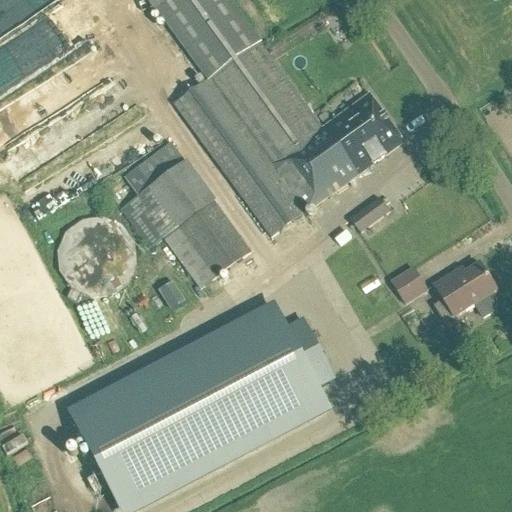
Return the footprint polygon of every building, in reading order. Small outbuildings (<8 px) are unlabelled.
[(332,125),(326,118),(318,124),(262,46),(263,45),(230,0),(149,0),(209,83),(175,107),(271,240),(307,214),(404,145),(369,98),(332,125)] [(0,133),(0,164),(46,133),(31,112),(0,133)] [(137,201),(119,214),(148,253),(165,241),(200,291),(250,256),(215,205),(186,165),(172,147),(137,172),(124,182),(137,201)] [(94,182),(125,156),(119,149),(88,175),(94,182)] [(322,234),(356,214),(349,202),(315,221),(322,234)] [(389,216),(381,205),(379,202),(350,223),(360,237),(389,216)] [(449,227),(454,241),(465,238),(460,223),(449,227)] [(291,241),(277,243),(280,262),(294,260),(291,241)] [(108,262),(113,272),(132,262),(127,253),(108,262)] [(354,278),(369,309),(394,296),(379,266),(354,278)] [(497,294),(480,267),(457,281),(453,276),(432,289),(441,304),(431,310),(446,333),(455,327),(452,323),(472,310),(481,324),(494,315),(495,312),(496,309),(496,305),(495,301),(493,298),(492,297),(497,294)] [(427,294),(413,271),(391,285),(405,308),(427,294)] [(317,392),(334,384),(303,323),(286,332),(282,324),(79,430),(119,506),(322,400),(317,392)] [(108,490),(101,477),(88,483),(95,497),(108,490)]
